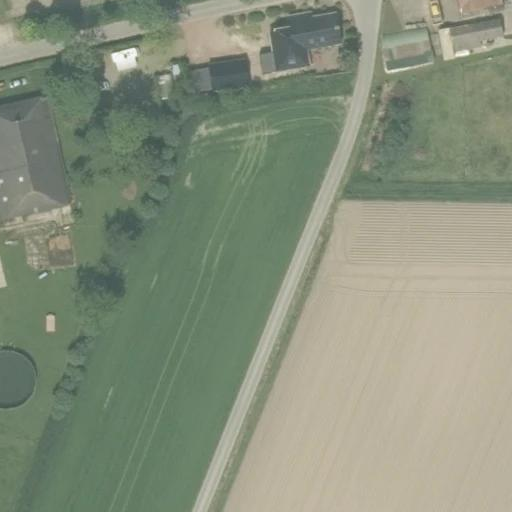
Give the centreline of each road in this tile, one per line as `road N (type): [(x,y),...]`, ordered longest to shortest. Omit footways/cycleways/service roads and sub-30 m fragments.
road 1 (unclassified): [(200,511),(353,124),(366,69),(364,0)]
road 2 (tertiary): [(0,58),(278,0)]
